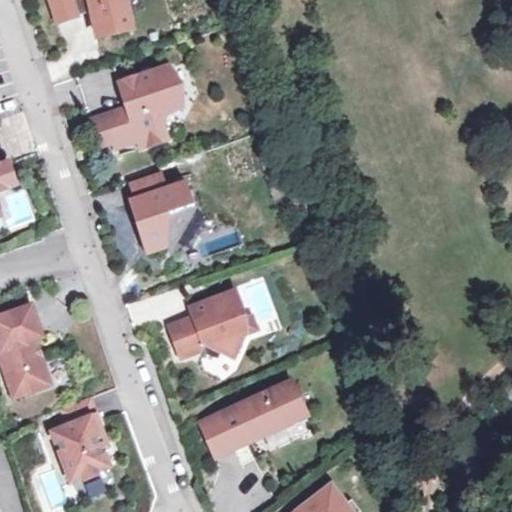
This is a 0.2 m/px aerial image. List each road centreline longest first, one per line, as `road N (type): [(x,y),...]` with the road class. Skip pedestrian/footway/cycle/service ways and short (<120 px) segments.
road 1 (residential): [(0,0),(182,511)]
road 2 (residential): [(511,403),(457,463),(443,511)]
